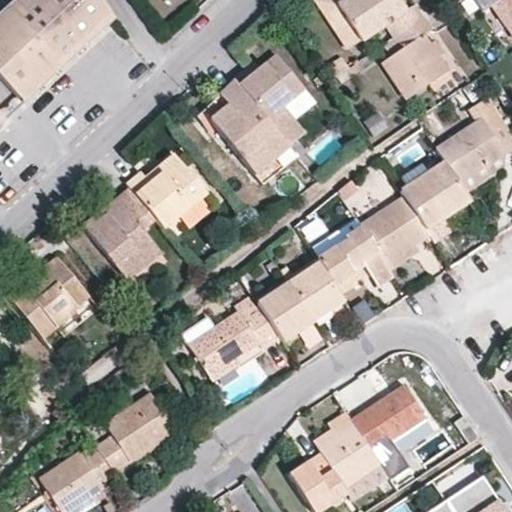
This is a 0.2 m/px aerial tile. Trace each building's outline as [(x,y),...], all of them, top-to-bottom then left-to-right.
[(15,0),(0,13),(0,28),(32,0),(15,0)] [(32,0),(0,28),(0,81),(21,105),(116,31),(95,0),(32,0)] [(400,0),(317,0),(325,11),(336,5),(361,39),(386,23),(394,34),(421,15),(412,1),(406,7),(400,0)] [(479,9),(472,0),(461,0),(458,2),(468,16),(479,9)] [(511,0),(472,0),(479,9),(481,13),(491,6),(511,35),(511,0)] [(414,1),(412,1),(421,15),(423,14),(414,1)] [(349,47),(361,39),(336,5),(325,11),(349,47)] [(421,15),(394,34),(403,48),(383,61),(407,95),(433,77),(448,66),(439,53),(430,41),(425,32),(432,27),(423,14),(421,15)] [(435,37),(430,41),(439,53),(443,49),(435,37)] [(231,80),(275,134),(285,145),(300,132),(279,106),(293,94),(281,78),(288,73),(275,54),(255,69),(248,74),(244,68),(231,80)] [(346,61),(349,64),(359,58),(356,54),(352,56),(346,61)] [(244,68),(248,74),(255,69),(251,63),(244,68)] [(433,77),(438,84),(453,74),(448,66),(433,77)] [(293,94),(300,88),(288,73),(281,78),(293,94)] [(204,131),(210,127),(249,175),(285,146),(285,145),(275,134),(231,80),(193,117),(204,131)] [(467,108),(476,120),(434,148),(443,161),(458,183),(485,164),(502,154),(503,150),(488,129),(500,120),(483,97),(467,108)] [(361,121),(371,138),(386,130),(376,113),(361,121)] [(511,137),(500,120),(488,129),(503,150),(511,143),(511,137)] [(249,175),(257,186),(293,156),(285,146),(249,175)] [(173,152),(156,165),(154,162),(141,172),(140,170),(125,182),(129,187),(154,219),(161,227),(175,216),(204,192),(184,167),(173,152)] [(458,183),(465,193),(503,166),(502,154),(485,164),(458,183)] [(432,169),(426,174),(400,191),(398,193),(402,198),(423,230),(426,229),(449,213),(469,200),(465,193),(458,183),(443,161),(432,169)] [(334,193),(355,218),(388,192),(367,166),(334,193)] [(84,224),(113,260),(122,253),(136,271),(160,250),(142,228),(154,219),(129,187),(115,198),(84,224)] [(214,205),(204,192),(175,216),(185,228),(214,205)] [(381,265),(383,264),(410,245),(426,235),(423,230),(402,198),(360,227),(357,229),(381,265)] [(449,213),(456,222),(476,209),(469,200),(449,213)] [(357,229),(351,221),(308,251),(315,262),(343,242),(342,240),(357,229)] [(349,275),(346,269),(358,261),(361,267),(368,277),(375,288),(389,278),(386,272),(381,265),(357,229),(342,240),(343,242),(315,262),(316,264),(331,286),(349,275)] [(415,254),(410,245),(383,264),(381,265),(386,272),(388,271),(389,271),(397,265),(415,254)] [(127,278),(136,271),(122,253),(113,260),(127,278)] [(54,255),(7,295),(42,337),(55,327),(75,310),(73,307),(87,296),(54,255)] [(361,267),(358,261),(346,269),(349,275),(361,267)] [(316,264),(285,285),(312,326),(342,305),(338,297),(331,286),(316,264)] [(356,286),(349,275),(331,286),(338,297),(356,286)] [(285,285),(255,307),(275,337),(280,343),(281,345),(312,326),(285,285)] [(189,340),(210,372),(238,354),(259,340),(263,345),(270,341),(275,337),(255,307),(242,314),(239,308),(213,325),(189,340)] [(183,330),(189,340),(213,325),(210,320),(207,316),(206,315),(183,330)] [(275,337),(270,341),(274,345),(280,343),(275,337)] [(210,372),(213,378),(241,360),(238,354),(210,372)] [(423,416),(401,383),(350,416),(372,449),(398,432),(423,416)] [(132,402),(134,406),(108,424),(115,432),(97,444),(99,447),(115,470),(178,427),(155,392),(141,400),(139,398),(132,402)] [(315,466),(308,457),(286,472),(313,511),(348,489),(342,481),(378,458),(372,449),(350,416),(345,408),(329,418),(331,423),(337,431),(317,443),(321,449),(326,459),(330,465),(319,471),(315,466)] [(398,432),(403,437),(423,424),(427,421),(423,416),(398,432)] [(337,431),(331,423),(313,435),(317,443),(337,431)] [(63,511),(79,511),(98,500),(94,494),(106,486),(103,482),(117,474),(115,470),(99,447),(85,456),(83,452),(41,478),(63,511)] [(326,459),(321,449),(308,457),(315,466),(319,471),(330,465),(326,459)] [(348,489),(351,495),(387,472),(378,458),(342,481),(348,489)] [(504,511),(482,478),(430,511),(504,511)]
